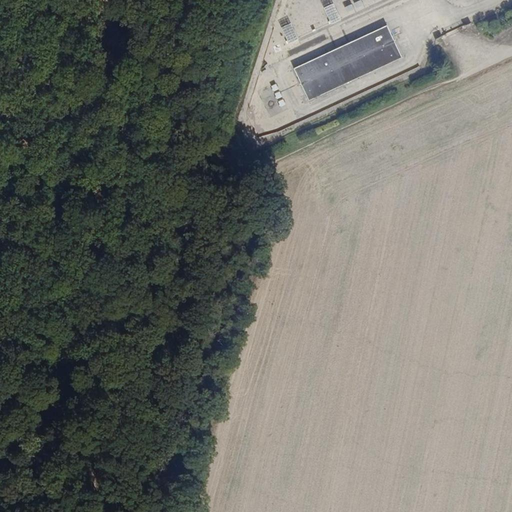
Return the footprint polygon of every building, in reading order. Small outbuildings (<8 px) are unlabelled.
[(348,14),(365,8),(361,0),(345,7),(348,14)] [(335,4),(325,8),(331,23),(340,19),(335,4)] [(288,43),(298,39),(291,23),(281,27),(288,43)] [(387,28),(293,70),(307,101),(401,58),(387,28)] [(490,52),(497,50),(494,41),(487,44),(490,52)]
